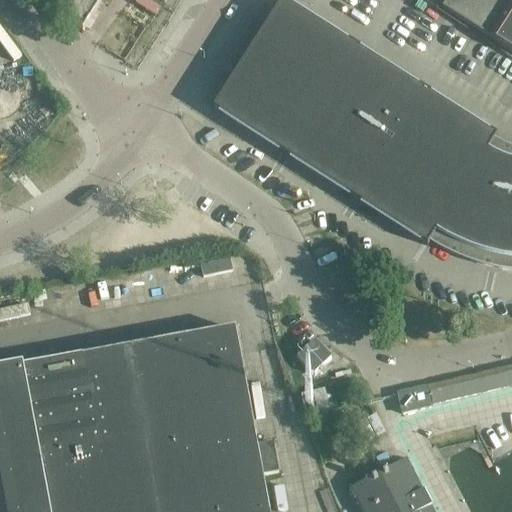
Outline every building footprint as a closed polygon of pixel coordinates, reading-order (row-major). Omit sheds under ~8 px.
[(103,1),(103,0),(59,0),(67,10),(83,32),(102,3),(103,4),(104,1),(103,1)] [(489,39),(511,1),(511,0),(448,0),(443,9),(489,39)] [(511,53),(511,1),(489,39),(511,53)] [(285,156),(355,48),(349,44),(283,2),(248,58),(252,60),(254,61),(239,85),(236,83),(233,81),(214,111),(285,156)] [(356,202),(426,93),(355,48),(285,156),(356,202)] [(13,114),(14,112),(16,110),(17,109),(18,107),(19,105),(19,103),(20,100),(19,98),(19,96),(19,94),(18,92),(17,90),(16,88),(14,87),(13,85),(11,84),(9,83),(7,82),(5,81),(3,81),(1,81),(0,80),(0,118),(2,118),(4,118),(7,117),(10,116),(13,114)] [(431,242),(494,144),(497,139),(491,135),(426,93),(356,202),(428,247),(431,242)] [(511,152),(508,151),(504,149),(498,146),(494,144),(431,242),(438,246),(444,249),(454,254),(460,257),(467,260),(477,263),(483,265),(490,267),(497,269),(504,270),(510,271),(511,271),(511,152)] [(269,511),(263,477),(279,474),(273,444),(257,447),(236,331),(0,376),(0,511),(269,511)] [(433,406),(511,387),(511,374),(430,394),(433,406)] [(430,409),(426,389),(398,396),(403,416),(430,409)] [(330,411),(325,391),(301,397),(306,417),(330,411)] [(430,511),(409,469),(411,468),(412,467),(412,466),(412,465),(411,464),(411,463),(410,463),(409,462),(408,462),(407,462),(351,491),(350,491),(350,492),(349,493),(348,494),(348,496),(349,496),(349,498),(350,499),(351,499),(352,499),(354,499),(355,498),(356,497),(363,511),(430,511)]
